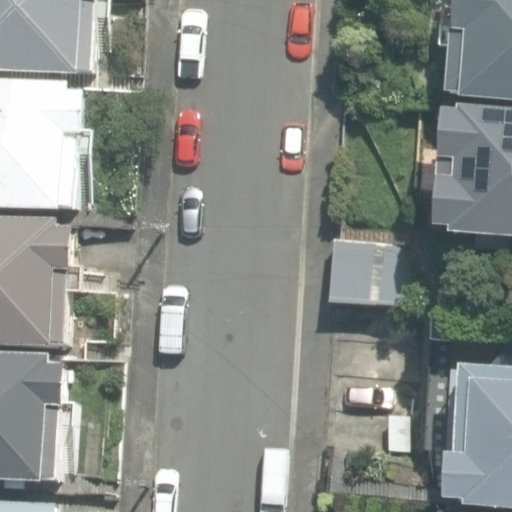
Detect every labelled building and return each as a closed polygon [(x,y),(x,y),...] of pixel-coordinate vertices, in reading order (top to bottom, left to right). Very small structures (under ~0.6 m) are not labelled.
[(0,0),(0,69),(107,76),(112,0),(0,0)] [(511,0),(457,0),(452,93),(468,94),(468,101),(511,104),(511,0)] [(0,207),(71,212),(72,206),(85,207),(92,97),(79,96),(80,87),(0,82),(0,207)] [(462,236),(511,239),(511,110),(469,107),(469,112),(453,111),(445,229),(462,230),(462,236)] [(0,342),(79,347),(86,233),(70,231),(70,223),(0,219),(0,342)] [(335,305),(403,308),(406,245),(338,242),(335,305)] [(0,477),(69,482),(77,362),(0,357),(0,477)] [(475,508),(511,510),(511,384),(481,382),(477,457),(458,456),(455,501),(476,502),(475,508)] [(0,511),(67,511),(67,509),(3,504),(3,496),(0,496),(0,511)]
